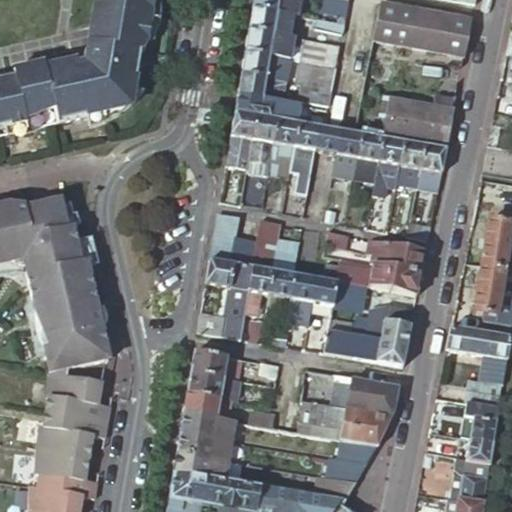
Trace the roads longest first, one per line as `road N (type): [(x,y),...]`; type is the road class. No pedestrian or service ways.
road 1 (residential): [(391,511),(492,0)]
road 2 (residential): [(174,138),(203,163),(188,307),(172,327),(135,339)]
road 3 (residential): [(174,138),(140,151),(112,179),(105,211),(135,339)]
road 4 (residential): [(135,339),(141,382),(119,511)]
road 5 (residential): [(208,0),(188,116),(174,138)]
